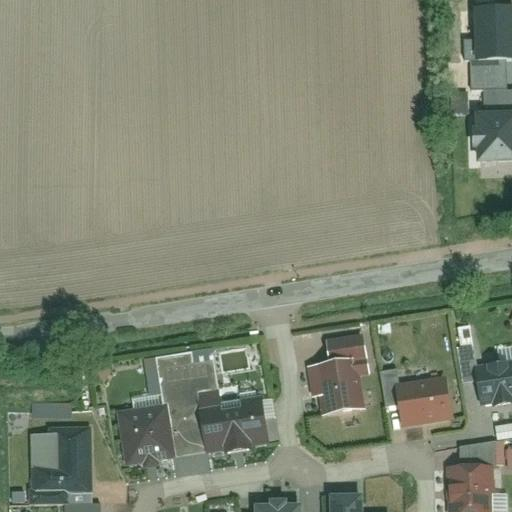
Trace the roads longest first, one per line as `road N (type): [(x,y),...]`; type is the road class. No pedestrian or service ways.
road 1 (residential): [(290,293),(0,337)]
road 2 (residential): [(511,257),(290,293)]
road 3 (residential): [(290,293),(304,476)]
road 4 (residential): [(304,476),(161,496),(143,511)]
road 5 (residential): [(425,511),(424,475),(401,465),(304,476)]
